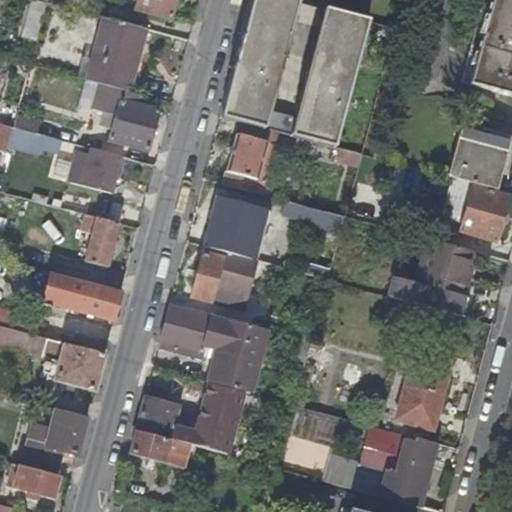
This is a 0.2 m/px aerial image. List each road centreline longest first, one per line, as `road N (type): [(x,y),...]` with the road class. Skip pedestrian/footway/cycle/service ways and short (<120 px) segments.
road 1 (residential): [(85,511),(219,0)]
road 2 (residential): [(511,363),(476,511)]
